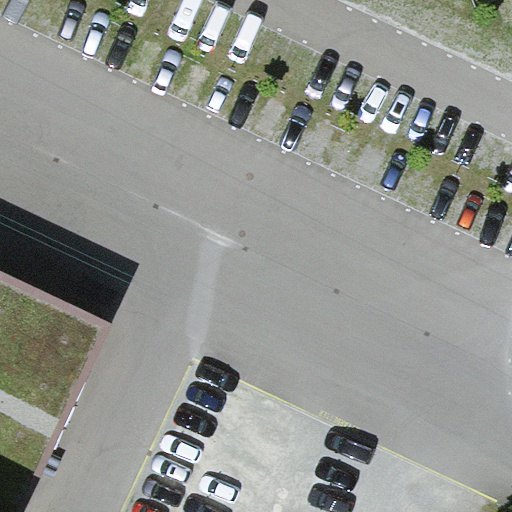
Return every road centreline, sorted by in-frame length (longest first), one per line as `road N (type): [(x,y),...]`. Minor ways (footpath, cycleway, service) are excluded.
road 1 (unknown): [(63,511),(252,179)]
road 2 (unknown): [(252,179),(317,219),(502,380)]
road 3 (unknown): [(0,44),(252,179)]
road 4 (unknown): [(329,0),(511,86)]
